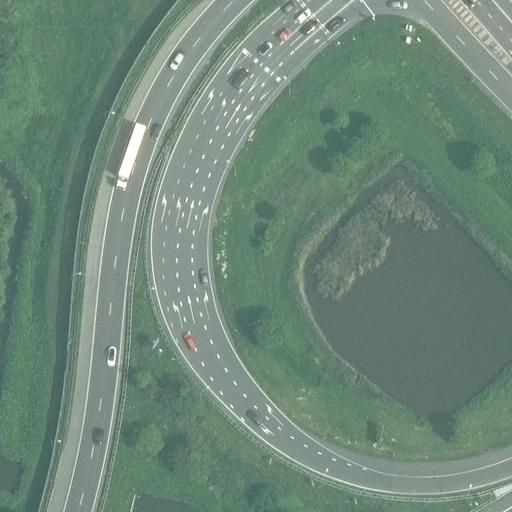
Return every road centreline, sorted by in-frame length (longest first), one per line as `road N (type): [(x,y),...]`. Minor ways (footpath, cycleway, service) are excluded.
road 1 (motorway): [(511,467),(411,489),(342,476),(258,423),(200,343),(183,252),(197,187),(266,69),(343,0)]
road 2 (motorway): [(234,0),(166,87),(134,164),(75,511)]
road 3 (primary): [(424,0),(511,92)]
